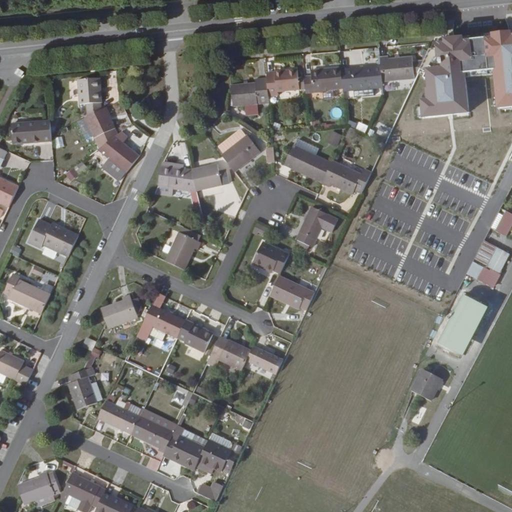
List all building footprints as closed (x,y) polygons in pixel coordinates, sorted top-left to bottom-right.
[(353,50),(340,52),(342,62),(355,60),(353,50)] [(380,66),(382,81),(414,77),(419,74),(425,61),(411,63),(411,57),(389,60),(388,56),(379,57),(380,66)] [(343,89),(343,92),(383,88),(382,81),(380,66),(312,72),(313,77),(304,78),(306,94),(327,92),(327,90),(343,89)] [(298,70),(266,73),(267,79),(269,98),(279,97),(279,93),(300,91),(298,70)] [(18,85),(18,74),(1,74),(0,85),(18,85)] [(90,106),(91,118),(105,112),(104,106),(106,105),(104,79),(82,80),(83,106),(90,106)] [(233,109),(270,106),(269,98),(267,79),(256,80),(256,84),(231,86),(233,109)] [(104,148),(117,138),(114,131),(118,129),(109,110),(105,112),(91,118),(87,120),(95,135),(97,140),(100,139),(104,148)] [(95,135),(87,120),(80,123),(88,138),(95,135)] [(358,122),(355,129),(365,132),(368,125),(358,122)] [(16,147),(55,144),(54,123),(14,127),(16,147)] [(337,147),(342,135),(332,131),(327,142),(337,147)] [(101,151),(130,175),(143,157),(125,143),(130,140),(124,132),(121,135),(117,138),(104,148),(101,151)] [(222,156),(236,174),(262,154),(249,136),(222,156)] [(333,162),(294,145),(284,166),(330,187),(331,185),(353,195),(362,174),(334,160),(333,162)] [(0,158),(8,163),(13,154),(0,147),(0,158)] [(0,170),(4,172),(8,163),(0,158),(0,170)] [(162,166),(157,187),(157,189),(155,194),(171,197),(172,190),(198,194),(197,193),(194,176),(186,175),(186,170),(162,166)] [(219,166),(193,172),(197,193),(223,187),(219,166)] [(73,167),(64,174),(70,181),(79,175),(73,167)] [(0,203),(13,209),(21,191),(0,181),(1,178),(0,177),(0,203)] [(312,206),(297,240),(314,247),(329,214),(312,206)] [(72,258),(82,238),(52,223),(50,225),(37,220),(27,242),(39,247),(41,244),(72,258)] [(265,235),(267,226),(255,223),(253,233),(265,235)] [(511,231),(496,224),(486,245),(509,257),(511,250),(511,231)] [(165,261),(184,270),(195,249),(198,251),(202,243),(194,239),(197,234),(188,229),(185,235),(181,233),(179,232),(165,261)] [(281,274),(291,254),(263,241),(253,263),(268,269),(269,268),(275,271),(281,274)] [(18,258),(21,249),(13,246),(10,254),(18,258)] [(487,263),(502,271),(509,257),(500,252),(499,254),(493,251),(487,263)] [(12,301),(45,316),(54,296),(22,282),(24,278),(16,274),(7,295),(13,298),(12,301)] [(436,350),(458,361),(497,286),(474,274),(436,350)] [(309,307),(316,292),(280,276),(272,293),(302,307),(303,304),(309,307)] [(108,331),(141,319),(138,312),(132,295),(123,299),(124,303),(102,310),(108,331)] [(134,300),(138,312),(144,310),(139,298),(134,300)] [(165,334),(177,339),(178,337),(185,341),(183,344),(204,353),(213,335),(203,330),(204,328),(152,305),(143,324),(165,334)] [(139,333),(137,337),(147,342),(150,335),(162,340),(165,334),(143,324),(139,333)] [(219,339),(230,344),(232,340),(221,335),(219,339)] [(89,337),(85,347),(94,352),(98,342),(89,337)] [(219,339),(211,355),(221,360),(273,384),(283,363),(232,340),(230,344),(219,339)] [(3,355),(0,361),(0,373),(11,379),(30,387),(37,371),(27,366),(29,362),(5,350),(3,355)] [(221,360),(211,355),(207,365),(217,369),(221,360)] [(90,385),(88,380),(91,378),(88,370),(69,378),(72,385),(69,387),(80,412),(98,404),(98,403),(90,385)] [(11,379),(0,373),(0,382),(7,385),(11,379)] [(426,374),(415,397),(430,404),(442,381),(426,374)] [(96,383),(90,385),(98,403),(103,400),(96,383)] [(97,422),(166,453),(172,439),(175,433),(168,430),(149,421),(152,413),(144,410),(144,411),(140,418),(126,411),(113,405),(116,399),(109,396),(97,422)] [(140,418),(144,411),(129,405),(126,411),(140,418)] [(152,413),(149,421),(168,430),(172,422),(152,413)] [(249,429),(252,422),(239,416),(236,423),(249,429)] [(182,439),(205,450),(208,443),(185,432),(182,439)] [(197,466),(205,450),(182,439),(179,438),(177,442),(172,439),(166,453),(163,457),(170,460),(171,456),(184,462),(182,466),(194,472),(197,466)] [(233,469),(240,454),(210,439),(208,443),(205,450),(197,466),(212,473),(215,467),(223,471),(226,466),(233,469)] [(171,456),(170,460),(182,466),(184,462),(171,456)] [(41,479),(19,486),(24,506),(55,497),(54,491),(61,490),(58,482),(51,483),(49,477),(48,473),(41,476),(41,479)] [(64,493),(92,506),(93,506),(98,508),(105,494),(107,490),(102,488),(102,487),(73,473),(64,493)] [(51,483),(58,482),(56,474),(49,477),(51,483)] [(212,489),(221,494),(225,487),(215,482),(212,489)] [(199,495),(217,503),(221,494),(212,489),(203,485),(199,495)] [(133,507),(105,494),(98,508),(96,511),(155,511),(148,509),(147,511),(140,508),(137,511),(132,509),(133,507)]
